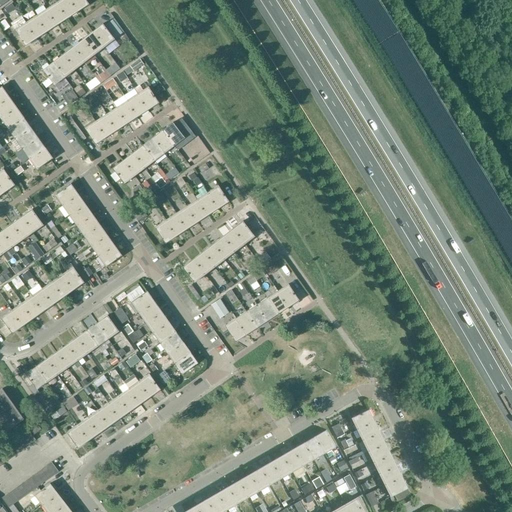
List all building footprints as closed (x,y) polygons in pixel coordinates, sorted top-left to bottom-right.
[(59,0),(57,2),(68,18),(78,11),(70,0),(59,0)] [(70,0),(78,11),(89,4),(86,0),(70,0)] [(46,9),(57,25),(68,18),(57,2),(46,9)] [(36,15),(47,32),(57,25),(46,9),(36,15)] [(26,22),(36,39),(47,32),(36,15),(26,22)] [(15,29),(25,46),(36,39),(26,22),(15,29)] [(115,39),(103,24),(93,31),(105,47),(115,39)] [(83,39),(94,55),(105,47),(93,31),(83,39)] [(73,47),(85,62),(94,55),(83,39),(73,47)] [(63,54),(75,70),(85,62),(73,47),(63,54)] [(53,62),(65,77),(75,70),(63,54),(53,62)] [(53,62),(43,70),(49,78),(53,83),(55,85),(65,77),(53,62)] [(110,76),(105,69),(95,76),(96,77),(100,83),(110,76)] [(123,72),(117,76),(121,83),(127,78),(123,72)] [(96,77),(90,81),(94,87),(100,83),(96,77)] [(49,78),(43,83),(46,87),(53,83),(49,78)] [(81,85),(75,90),(80,98),(86,94),(81,85)] [(0,103),(9,97),(2,86),(0,87),(0,103)] [(137,94),(148,110),(159,103),(148,87),(137,94)] [(72,90),(62,97),(68,104),(77,97),(72,90)] [(127,100),(138,117),(148,110),(137,94),(127,100)] [(9,97),(0,103),(0,117),(1,118),(16,107),(9,97)] [(116,107),(127,123),(138,117),(127,100),(116,107)] [(16,107),(1,118),(8,128),(24,117),(16,107)] [(106,114),(117,130),(127,123),(116,107),(106,114)] [(105,138),(106,137),(96,121),(91,114),(80,121),(95,144),(105,138)] [(96,121),(106,137),(117,130),(106,114),(96,121)] [(24,117),(8,128),(15,139),(31,127),(24,117)] [(173,122),(163,130),(174,146),(185,138),(188,142),(195,137),(192,132),(186,123),(178,129),(173,122)] [(31,127),(15,139),(22,149),(38,138),(31,127)] [(78,128),(74,131),(81,142),(86,139),(78,128)] [(153,138),(164,153),(174,146),(163,130),(153,138)] [(38,138),(22,149),(30,159),(45,148),(38,138)] [(143,145),(155,161),(164,153),(153,138),(143,145)] [(133,153),(145,168),(155,161),(143,145),(133,153)] [(45,148),(30,159),(37,169),(53,158),(45,148)] [(123,160),(135,176),(145,168),(133,153),(123,160)] [(123,160),(113,168),(124,184),(135,176),(123,160)] [(206,163),(198,168),(201,173),(209,168),(206,163)] [(20,166),(14,171),(17,175),(24,171),(20,166)] [(175,168),(171,171),(174,176),(179,172),(175,168)] [(0,171),(0,186),(4,192),(15,185),(3,169),(0,171)] [(182,178),(177,182),(180,187),(186,183),(182,178)] [(146,181),(141,185),(146,191),(151,187),(146,181)] [(78,194),(71,184),(55,195),(62,205),(78,194)] [(217,186),(207,193),(217,209),(228,202),(217,186)] [(151,187),(146,191),(150,196),(155,192),(151,187)] [(207,216),(217,209),(207,193),(196,200),(207,216)] [(78,194),(62,205),(69,215),(85,204),(78,194)] [(151,200),(142,206),(146,211),(155,205),(151,200)] [(196,222),(207,216),(196,200),(186,206),(196,222)] [(85,204),(69,215),(77,226),(93,214),(85,204)] [(186,229),(196,222),(186,206),(175,213),(186,229)] [(43,225),(32,209),(21,217),(33,232),(43,225)] [(175,236),(186,229),(175,213),(165,220),(175,236)] [(93,214),(77,226),(84,236),(100,225),(93,214)] [(11,224),(22,240),(33,232),(21,217),(11,224)] [(165,220),(154,227),(165,243),(175,236),(165,220)] [(255,236),(243,221),(232,229),(244,244),(255,236)] [(1,231),(12,247),(22,240),(11,224),(1,231)] [(100,225),(84,236),(91,246),(107,235),(100,225)] [(223,236),(234,252),(244,244),(232,229),(223,236)] [(0,231),(0,251),(2,254),(12,247),(1,231),(0,231)] [(107,235),(91,246),(98,256),(114,245),(107,235)] [(213,244),(224,259),(234,252),(223,236),(213,244)] [(53,239),(48,243),(52,248),(57,245),(53,239)] [(203,252),(215,267),(224,259),(213,244),(203,252)] [(114,245),(98,256),(106,267),(122,255),(114,245)] [(193,259),(205,275),(215,267),(203,252),(193,259)] [(82,253),(77,256),(81,262),(86,258),(82,253)] [(49,254),(41,259),(45,265),(53,259),(49,254)] [(264,254),(256,260),(261,266),(268,260),(264,254)] [(193,259),(183,267),(194,282),(205,275),(193,259)] [(274,262),(265,268),(270,275),(278,269),(274,262)] [(251,263),(245,267),(250,273),(255,270),(251,263)] [(62,274),(73,290),(84,282),(73,266),(62,274)] [(88,267),(82,271),(87,278),(92,274),(88,267)] [(261,269),(254,274),(258,279),(265,274),(261,269)] [(52,281),(63,297),(73,290),(62,274),(52,281)] [(18,276),(11,281),(15,286),(21,281),(18,276)] [(42,288),(53,304),(63,297),(52,281),(42,288)] [(192,284),(188,287),(198,300),(201,297),(192,284)] [(288,307),(299,300),(288,284),(277,291),(288,307)] [(32,296),(43,311),(53,304),(42,288),(32,296)] [(231,290),(225,294),(230,300),(235,297),(231,290)] [(154,301),(147,291),(131,302),(138,313),(154,301)] [(205,295),(201,298),(205,302),(208,300),(208,299),(214,295),(212,291),(205,295)] [(267,298),(278,314),(288,307),(277,291),(271,295),(269,291),(264,294),(267,298)] [(124,292),(116,297),(119,302),(127,296),(124,292)] [(22,303),(33,319),(43,311),(32,296),(22,303)] [(267,298),(256,305),(267,321),(278,314),(267,298)] [(220,317),(228,312),(220,299),(212,305),(220,317)] [(154,301),(138,313),(146,323),(161,312),(154,301)] [(11,310),(23,326),(33,319),(22,303),(11,310)] [(246,311),(257,328),(267,321),(256,305),(246,311)] [(127,321),(119,309),(112,314),(120,325),(127,321)] [(1,317),(12,333),(23,326),(11,310),(1,317)] [(246,335),(257,328),(246,311),(235,318),(246,335)] [(161,312),(146,323),(153,333),(169,322),(161,312)] [(119,331),(108,315),(97,323),(108,339),(119,331)] [(235,342),(246,335),(235,318),(225,325),(235,342)] [(169,322),(153,333),(160,343),(176,332),(169,322)] [(108,339),(97,323),(87,330),(98,346),(108,339)] [(87,330),(77,337),(88,353),(98,346),(87,330)] [(176,332),(160,343),(167,353),(183,342),(176,332)] [(88,353),(77,337),(66,345),(78,360),(88,353)] [(183,342),(167,353),(175,364),(190,352),(183,342)] [(66,345),(56,352),(68,368),(78,360),(66,345)] [(68,368),(56,352),(46,359),(57,375),(68,368)] [(190,352),(175,364),(182,374),(198,363),(190,352)] [(46,359),(36,366),(47,382),(57,375),(46,359)] [(39,392),(37,389),(47,382),(36,366),(25,374),(32,383),(27,387),(34,396),(39,392)] [(165,370),(157,376),(163,385),(171,379),(165,370)] [(139,381),(150,397),(160,389),(149,374),(139,381)] [(104,375),(97,380),(100,385),(107,380),(104,375)] [(128,388),(140,404),(150,397),(139,381),(128,388)] [(118,395),(129,411),(140,404),(128,388),(118,395)] [(24,419),(2,389),(0,390),(0,420),(7,430),(24,419)] [(108,403),(119,419),(129,411),(118,395),(108,403)] [(68,410),(78,403),(73,397),(64,404),(68,410)] [(56,398),(50,402),(53,406),(59,402),(56,398)] [(98,410),(109,426),(119,419),(108,403),(98,410)] [(60,416),(67,411),(63,406),(57,411),(60,416)] [(375,421),(369,409),(351,418),(357,429),(375,421)] [(88,417),(99,433),(109,426),(98,410),(88,417)] [(77,424),(89,440),(99,433),(88,417),(77,424)] [(380,432),(375,421),(357,429),(363,441),(380,432)] [(34,434),(41,429),(38,424),(30,429),(34,434)] [(67,432),(78,448),(89,440),(77,424),(67,432)] [(30,443),(35,440),(29,430),(24,434),(30,443)] [(336,446),(326,430),(315,436),(325,453),(336,446)] [(386,443),(380,432),(363,441),(368,452),(386,443)] [(25,447),(30,443),(24,434),(19,438),(25,447)] [(304,442),(314,459),(325,453),(315,436),(304,442)] [(21,451),(25,447),(19,438),(14,441),(21,451)] [(16,454),(21,451),(14,441),(9,445),(16,454)] [(293,449),(303,465),(314,459),(304,442),(293,449)] [(391,454),(386,443),(368,452),(374,463),(391,454)] [(11,458),(16,454),(9,445),(4,448),(11,458)] [(0,453),(6,461),(11,458),(4,448),(0,451),(0,453)] [(283,455),(292,472),(303,465),(293,449),(283,455)] [(397,465),(391,454),(374,463),(379,474),(397,465)] [(272,461),(282,478),(292,472),(283,455),(272,461)] [(343,460),(337,464),(341,471),(347,467),(343,460)] [(261,467),(271,484),(282,478),(272,461),(261,467)] [(53,475),(58,471),(51,462),(46,466),(53,475)] [(402,477),(397,465),(379,474),(385,485),(402,477)] [(48,479),(53,475),(46,466),(41,469),(48,479)] [(250,474),(260,490),(271,484),(261,467),(250,474)] [(43,482),(48,479),(41,469),(36,473),(43,482)] [(360,470),(354,473),(357,478),(363,475),(360,470)] [(38,486),(43,482),(36,473),(31,477),(38,486)] [(239,480),(249,497),(260,490),(250,474),(239,480)] [(319,476),(311,480),(316,488),(323,484),(319,476)] [(26,480),(33,489),(38,486),(31,477),(26,480)] [(408,488),(402,477),(385,485),(390,497),(395,494),(399,500),(410,495),(407,488),(408,488)] [(28,493),(33,489),(26,480),(21,484),(28,493)] [(229,486),(238,503),(249,497),(239,480),(229,486)] [(58,494),(50,483),(34,495),(42,506),(58,494)] [(23,497),(28,493),(21,484),(17,487),(23,497)] [(218,492),(227,509),(238,503),(229,486),(218,492)] [(18,500),(23,497),(17,487),(12,491),(18,500)] [(322,490),(317,492),(320,498),(325,495),(322,490)] [(13,504),(18,500),(12,491),(7,494),(13,504)] [(373,491),(366,495),(372,506),(379,503),(373,491)] [(207,499),(214,511),(222,511),(227,509),(218,492),(207,499)] [(304,498),(307,504),(314,500),(311,493),(304,498)] [(8,507),(13,504),(7,494),(2,498),(8,507)] [(58,494),(42,506),(47,511),(54,511),(65,504),(58,494)] [(349,511),(364,511),(356,497),(345,504),(349,511)] [(196,505),(200,511),(214,511),(207,499),(196,505)] [(299,501),(294,504),(298,510),(303,507),(299,501)]
